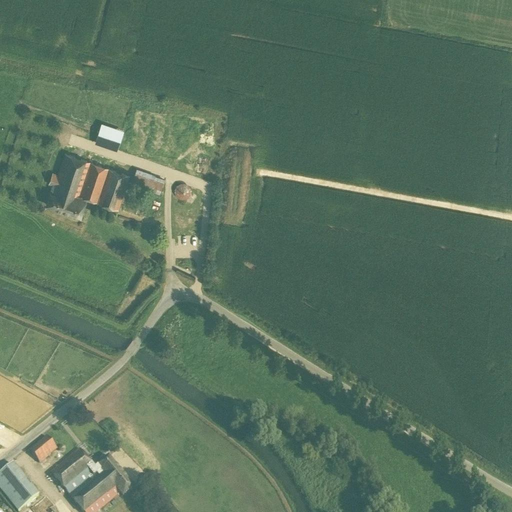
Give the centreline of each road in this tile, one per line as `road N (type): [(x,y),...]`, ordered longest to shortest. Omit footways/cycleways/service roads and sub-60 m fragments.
road 1 (unclassified): [(511,492),(198,297),(169,298),(140,337)]
road 2 (unclassified): [(0,468),(140,337)]
